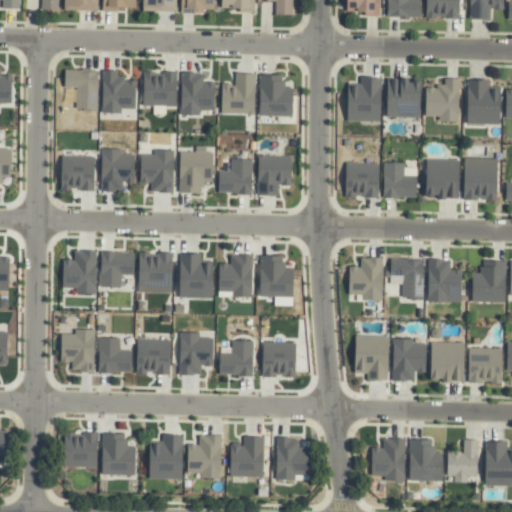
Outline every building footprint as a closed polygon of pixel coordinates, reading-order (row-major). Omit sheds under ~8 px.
[(39,0),(39,8),(56,8),(56,0),(39,0)] [(62,0),(62,9),(94,10),(94,0),(62,0)] [(133,0),(100,0),(101,8),(133,9),(133,0)] [(140,0),(140,10),(173,11),(172,0),(140,0)] [(212,8),(212,0),(178,0),(179,9),(212,8)] [(219,0),(219,7),(252,8),(252,0),(219,0)] [(290,0),(258,0),(268,0),(273,0),(274,14),(291,14),(290,0)] [(377,14),(377,0),(345,0),(345,13),(377,14)] [(385,0),(385,16),(418,16),(418,0),(385,0)] [(457,0),(424,0),(424,16),(457,17),(457,0)] [(501,9),(501,0),(467,0),(467,18),(488,19),(488,9),(501,9)] [(74,108),(95,108),(95,69),(62,68),(62,86),(74,86),(74,108)] [(99,111),(120,111),(120,106),(133,107),(134,77),(115,77),(115,69),(100,68),(99,111)] [(155,69),(142,69),(141,104),(174,104),(174,70),(155,69)] [(201,81),(202,71),(179,71),(178,112),(198,113),(199,109),(212,109),(212,81),(201,81)] [(253,72),(233,71),(233,82),(220,82),(219,111),(252,112),(253,72)] [(290,86),(282,86),(282,73),(258,72),(257,113),(290,114),(290,86)] [(346,119),(378,119),(379,75),(358,75),(358,84),(346,83),(346,119)] [(385,115),(418,115),(419,77),(386,77),(385,115)] [(423,115),(437,115),(437,119),(456,120),(457,77),(442,77),(442,85),(424,84),(423,115)] [(465,78),(464,122),(497,123),(498,86),(486,86),(486,78),(465,78)] [(511,87),(504,87),(503,116),(511,116),(511,87)] [(99,188),(121,189),(121,181),(132,181),(133,153),(119,152),(119,147),(100,147),(99,188)] [(177,191),(200,192),(201,179),(209,180),(211,147),(193,147),(193,150),(178,150),(177,191)] [(150,181),(149,190),(170,191),(172,149),(152,148),(151,153),(139,153),(138,181),(150,181)] [(59,188),(92,188),(93,155),(60,154),(59,188)] [(289,154),(256,154),(255,193),(275,194),(275,183),(288,183),(289,154)] [(495,157),(462,156),(461,198),(494,198),(495,157)] [(249,192),(250,157),(229,157),(229,170),(217,169),(216,191),(249,192)] [(425,158),(424,194),(436,194),(436,196),(456,197),(457,158),(425,158)] [(343,195),(376,195),(377,162),(344,161),(343,195)] [(414,175),(402,174),(402,161),(382,161),(381,195),(414,196),(414,175)] [(60,286),(74,286),(74,291),(93,292),(94,249),(72,249),(71,258),(61,258),(60,286)] [(132,251),(99,250),(98,285),(118,285),(119,273),(132,273),(132,251)] [(150,251),(137,250),(136,285),(169,285),(170,251),(150,251)] [(177,295),(210,296),(211,261),(198,260),(198,252),(178,252),(177,295)] [(216,290),(230,290),(230,295),(250,295),(251,253),(228,253),(228,262),(217,262),(216,290)] [(290,295),(291,267),(282,267),(282,254),(258,254),(257,294),(290,295)] [(360,298),(380,298),(381,256),(358,256),(358,265),(347,264),(347,293),(360,293),(360,298)] [(401,274),(400,296),(421,297),(422,258),(389,258),(389,274),(401,274)] [(448,258),(426,258),(425,300),(458,301),(459,267),(448,267),(448,258)] [(503,259),(480,259),(480,271),(471,271),(470,300),(503,300),(503,259)] [(59,361),(70,361),(70,369),(92,369),(92,328),(73,328),(73,333),(59,333),(59,361)] [(197,331),(178,331),(178,373),(199,373),(199,364),(210,365),(211,337),(197,337),(197,331)] [(386,335),(353,334),(352,372),(365,372),(365,378),(386,378),(386,335)] [(96,370),(129,371),(130,349),(118,349),(118,336),(97,336),(96,370)] [(424,342),(410,342),(410,337),(391,337),(390,379),(412,379),(412,370),(423,371),(424,342)] [(168,339),(135,338),(134,372),(167,372),(168,339)] [(251,339),(230,339),(230,352),(218,351),(217,373),(250,374),(251,339)] [(260,374),(293,375),(294,342),(261,341),(260,374)] [(462,341),(429,341),(428,379),(461,379),(462,341)] [(500,347),(467,346),(466,380),(499,381),(500,347)] [(62,465),(94,466),(95,433),(74,432),(74,431),(63,430),(62,465)] [(125,432),(101,431),(99,472),(133,474),(134,445),(124,445),(125,432)] [(147,477),(179,478),(180,434),(160,433),(160,441),(147,441),(147,477)] [(219,434),(197,433),(196,443),(186,443),(185,472),(198,472),(198,476),(218,477),(219,434)] [(228,475),(261,476),(262,436),(241,435),(241,443),(229,442),(228,475)] [(307,446),(297,446),(297,437),(274,436),(274,478),(293,478),(293,474),(307,474),(307,446)] [(403,437),(381,437),(380,446),(370,446),(369,474),(383,474),(383,479),(402,480),(403,437)] [(407,479),(440,480),(441,451),(432,451),(432,438),(408,437),(407,479)] [(445,481),(465,481),(465,475),(475,475),(475,438),(461,438),(461,449),(446,449),(445,481)] [(511,484),(511,446),(504,447),(504,440),(484,440),(483,484),(511,484)]
